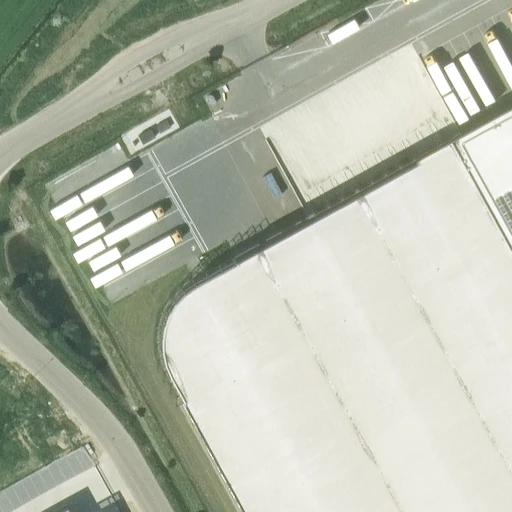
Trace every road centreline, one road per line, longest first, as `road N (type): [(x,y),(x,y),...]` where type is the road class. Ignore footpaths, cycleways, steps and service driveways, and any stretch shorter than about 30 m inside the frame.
road 1 (unclassified): [(159,511),(125,448),(0,325)]
road 2 (unclassified): [(214,27),(179,36),(113,72),(96,96)]
road 3 (unclassified): [(96,96),(128,90),(191,54),(214,27)]
